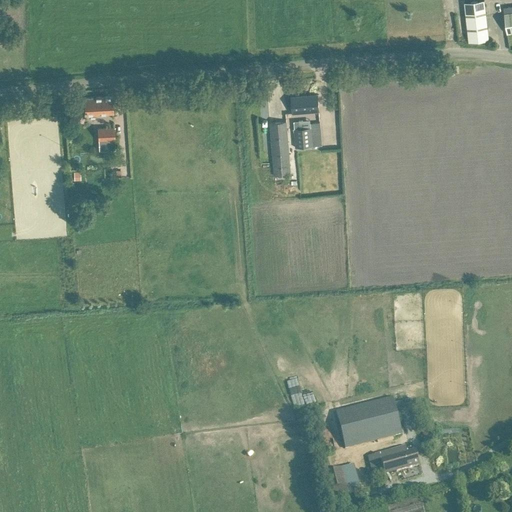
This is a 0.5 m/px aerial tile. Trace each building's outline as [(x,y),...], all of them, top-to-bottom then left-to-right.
[(411,0),(407,0),(404,5),(410,10),(415,2),(411,0)] [(489,39),(484,0),(478,0),(464,2),(469,41),(489,39)] [(407,23),(449,23),(449,11),(407,11),(407,23)] [(319,110),(318,94),(292,96),(293,112),(319,110)] [(113,108),(112,96),(84,97),(85,114),(107,112),(107,108),(113,108)] [(291,174),(287,121),(270,122),(274,175),(291,174)] [(320,122),(294,124),(296,147),(322,145),(320,122)] [(114,126),(98,127),(99,140),(99,150),(115,149),(115,140),(114,126)] [(79,139),(71,139),(72,153),(80,153),(80,151),(90,150),(89,139),(79,139)] [(402,435),(393,402),(392,398),(335,412),(345,449),(402,435)] [(367,457),(373,478),(419,466),(414,451),(406,453),(405,447),(367,457)] [(352,466),(323,474),(330,500),(359,492),(352,466)]
